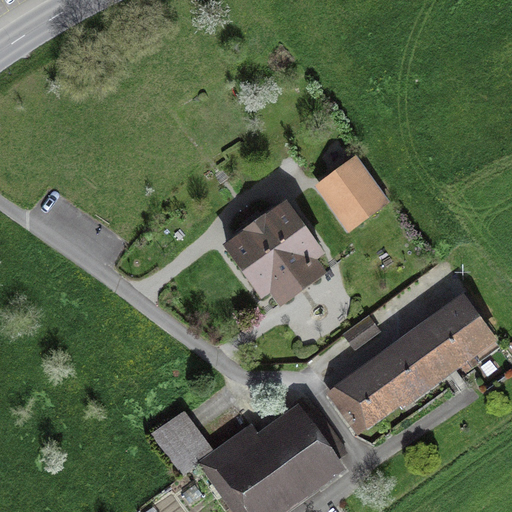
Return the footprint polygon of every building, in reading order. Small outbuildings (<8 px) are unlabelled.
[(356,153),(315,184),(347,228),(389,197),(356,153)] [(285,195),(221,242),(261,296),(270,290),(279,302),(323,270),(314,258),(325,250),(285,195)] [(463,292),(330,386),(362,432),(495,337),(463,292)] [(368,307),(342,325),(353,340),(379,323),(368,307)] [(216,448),(200,461),(237,511),(280,511),(345,465),(298,402),(260,429),(254,421),(216,448)] [(200,461),(216,448),(186,407),(153,431),(183,473),(200,461)]
